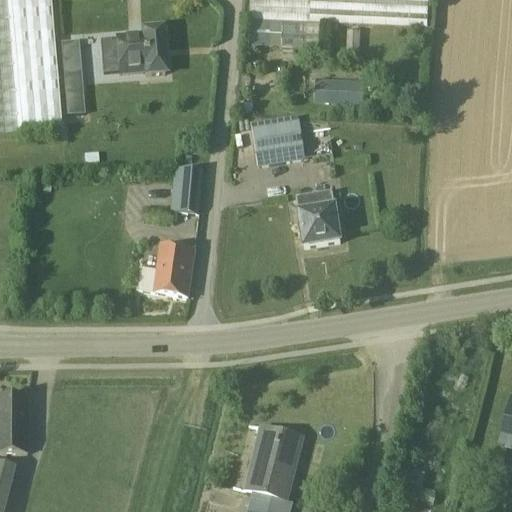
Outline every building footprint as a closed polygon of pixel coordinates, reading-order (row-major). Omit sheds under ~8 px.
[(49,0),(0,0),(0,138),(61,133),(49,0)] [(249,0),(249,24),(426,31),(427,0),(249,0)] [(161,32),(142,34),(142,38),(116,40),(119,77),(145,75),(145,79),(165,77),(161,32)] [(83,117),(80,81),(64,82),(67,118),(83,117)] [(315,82),(314,105),(362,107),(363,84),(315,82)] [(295,120),(251,127),(258,169),(302,162),(295,120)] [(203,174),(195,174),(175,172),(171,211),(145,209),(142,224),(173,226),(174,217),(199,218),(203,174)] [(333,196),(298,202),(307,252),(342,245),(333,196)] [(194,254),(160,249),(156,275),(141,273),(138,294),(187,301),(194,254)] [(0,458),(26,458),(27,402),(0,402),(0,458)] [(251,511),(279,511),(282,503),(286,504),(295,471),(291,470),(297,446),(278,441),(279,436),(261,432),(254,457),(256,457),(246,494),(256,496),(251,511)] [(0,511),(3,511),(13,474),(0,470),(0,511)]
